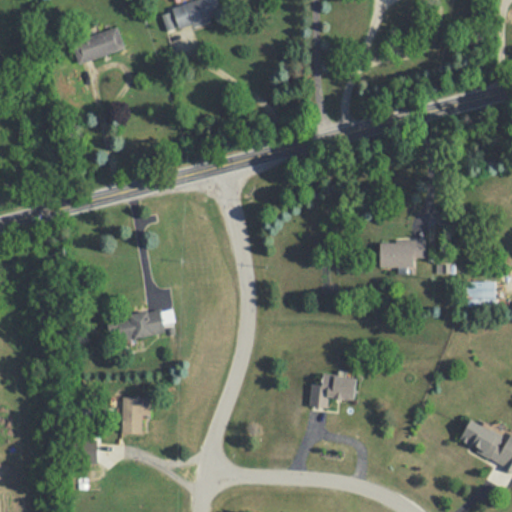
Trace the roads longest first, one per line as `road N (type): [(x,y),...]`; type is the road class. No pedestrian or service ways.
road 1 (residential): [(220,165),(248,308),(198,511),(397,504),(347,484),(205,473)]
road 2 (secondary): [(511,89),(114,191)]
